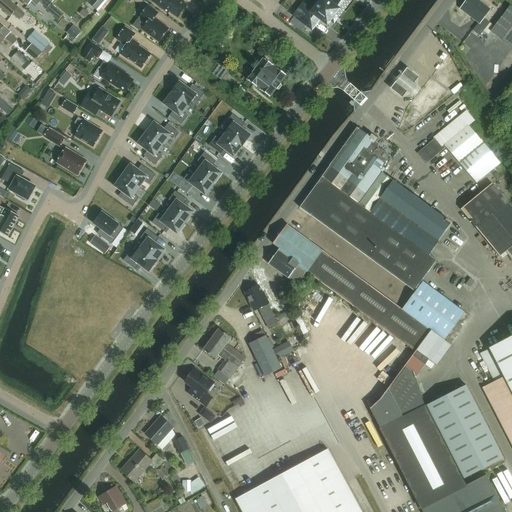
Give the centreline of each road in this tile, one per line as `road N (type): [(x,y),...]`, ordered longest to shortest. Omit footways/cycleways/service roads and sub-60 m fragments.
road 1 (tertiary): [(62,429),(326,71)]
road 2 (residential): [(215,0),(153,84),(78,218),(49,200),(0,307)]
road 3 (residential): [(159,383),(366,103)]
road 4 (residential): [(65,511),(159,383)]
road 5 (unclassified): [(224,511),(159,383)]
road 6 (residential): [(366,103),(446,0)]
